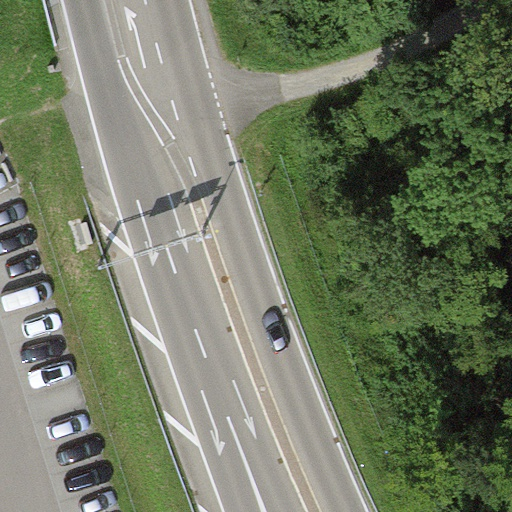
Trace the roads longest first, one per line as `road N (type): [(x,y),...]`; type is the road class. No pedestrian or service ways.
road 1 (motorway): [(348,511),(218,176)]
road 2 (track): [(491,0),(461,23),(333,74),(193,104)]
road 3 (motorway): [(139,164),(233,419)]
road 4 (secondary): [(218,176),(158,0)]
road 5 (secondary): [(84,0),(139,164)]
